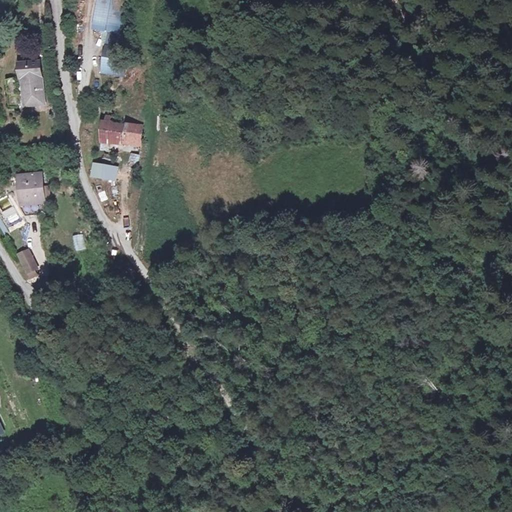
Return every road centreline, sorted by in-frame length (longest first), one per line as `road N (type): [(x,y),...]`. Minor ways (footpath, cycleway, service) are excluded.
road 1 (track): [(124,255),(311,511)]
road 2 (unclassified): [(56,0),(82,167),(124,255)]
